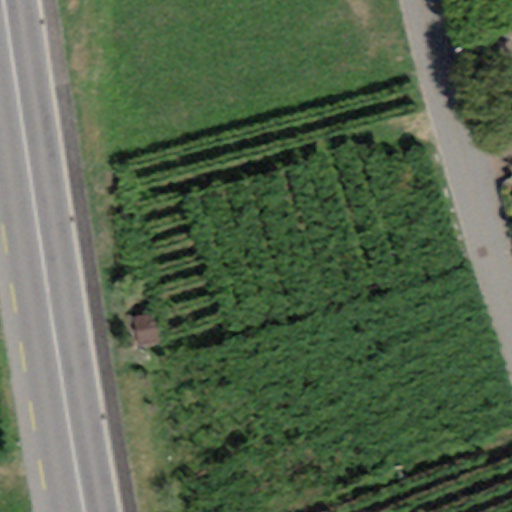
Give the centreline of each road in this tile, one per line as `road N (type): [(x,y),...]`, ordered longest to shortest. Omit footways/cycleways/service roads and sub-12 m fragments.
road 1 (secondary): [(0,21),(73,511)]
road 2 (residential): [(415,0),(511,318)]
